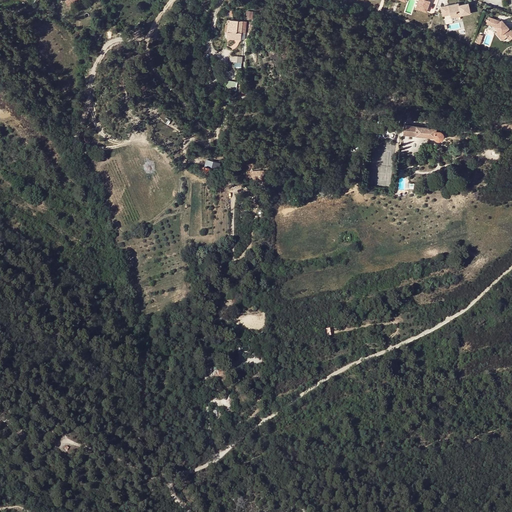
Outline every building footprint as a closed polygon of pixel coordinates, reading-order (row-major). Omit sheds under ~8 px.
[(426,12),(430,1),(428,0),(427,0),(404,0),(405,0),(419,0),(416,8),(426,12)] [(460,12),(461,15),(470,13),(468,4),(459,5),(458,4),(448,6),(441,7),(443,16),(450,15),(457,13),(456,11),(460,10),(460,12)] [(489,15),(487,22),(494,25),(498,29),(495,31),(501,40),(506,36),(509,40),(511,37),(511,31),(510,29),(508,31),(507,30),(509,28),(502,19),(501,20),(489,15)] [(229,24),(228,32),(227,38),(242,40),(243,30),(246,31),(247,21),(231,19),(231,21),(229,21),(229,24)] [(212,73),(209,76),(215,83),(219,80),(212,73)] [(207,83),(208,82),(212,86),(215,83),(209,76),(204,79),(207,83)] [(237,90),(238,81),(227,80),(226,89),(237,90)] [(511,121),(502,124),(504,132),(511,130),(511,121)] [(440,128),(404,124),(404,134),(435,137),(436,139),(437,140),(439,140),(440,140),(442,140),(443,139),(444,138),(445,137),(445,136),(445,134),(445,133),(444,131),(443,130),(442,130),(440,129),(440,128)]
